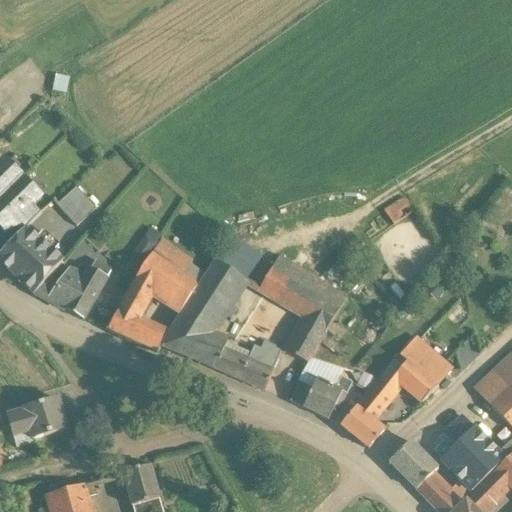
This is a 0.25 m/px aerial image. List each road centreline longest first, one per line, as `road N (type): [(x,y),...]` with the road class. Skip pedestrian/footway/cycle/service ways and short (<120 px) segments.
road 1 (residential): [(0,297),(37,326),(260,417)]
road 2 (track): [(511,134),(338,240)]
road 3 (unclassified): [(373,479),(511,356)]
road 4 (residential): [(130,458),(232,438),(260,417)]
road 5 (unclassified): [(260,417),(373,479)]
